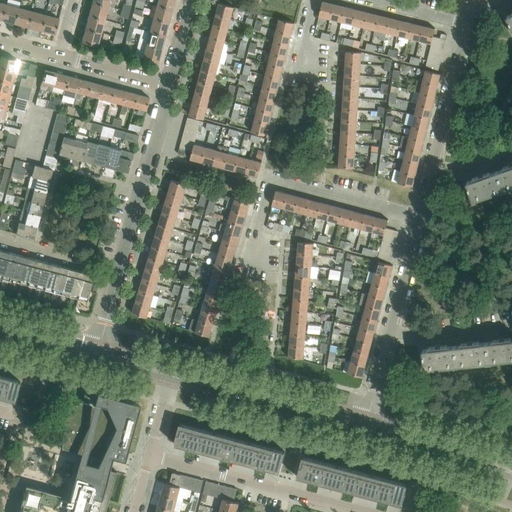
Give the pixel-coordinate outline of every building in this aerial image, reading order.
[(92,0),(92,2),(107,6),(114,8),(115,0),(92,0)] [(157,0),(156,5),(172,9),(174,0),(157,0)] [(330,18),(333,4),(323,2),(323,1),(322,1),(319,16),(319,17),(319,16),(330,18)] [(104,20),(107,6),(92,2),(88,15),(104,20)] [(216,14),(230,18),(233,7),(234,8),(234,7),(218,3),(219,4),(217,10),(216,14)] [(2,20),(15,23),(19,8),(6,4),(2,20)] [(123,4),(121,10),(129,12),(130,6),(124,4),(123,4)] [(345,7),(333,4),(330,18),(341,21),(345,7)] [(168,23),(172,9),(156,5),(152,18),(168,23)] [(341,21),(340,28),(351,31),(352,24),(356,10),(345,7),(341,21)] [(15,23),(28,27),(32,11),(19,8),(15,23)] [(127,18),(129,12),(121,10),(120,16),(127,18)] [(367,13),(356,10),(352,24),(364,27),(367,13)] [(28,27),(41,30),(45,15),(32,11),(28,27)] [(378,15),(367,13),(364,27),(375,30),(378,15)] [(213,25),(227,29),(230,18),(216,14),(213,25)] [(55,34),(59,18),(45,15),(41,30),(55,34)] [(88,15),(85,29),(100,33),(104,20),(88,15)] [(375,30),(373,36),(379,37),(378,40),(384,41),(386,33),(390,18),(378,15),(375,30)] [(149,32),(165,36),(168,23),(152,18),(149,32)] [(401,21),(390,18),(386,33),(397,35),(401,21)] [(277,30),(291,34),(293,23),(294,23),(292,22),(279,19),(278,20),(279,20),(277,30)] [(131,20),(129,26),(133,27),(136,28),(137,25),(138,22),(131,20)] [(412,24),(401,21),(397,35),(409,38),(412,24)] [(423,26),(412,24),(409,38),(420,41),(423,26)] [(210,37),(224,40),(227,29),(213,25),(210,37)] [(434,29),(423,26),(420,41),(431,44),(431,43),(433,37),(435,28),(434,28),(434,29)] [(97,46),(100,33),(85,29),(81,42),(97,46)] [(116,30),(114,36),(122,38),(123,32),(116,30)] [(141,30),(138,43),(145,45),(161,49),(165,36),(149,32),(141,30)] [(277,30),(274,42),(288,45),(291,34),(277,30)] [(210,37),(207,48),(221,51),(226,53),(229,42),(224,40),(210,37)] [(445,40),(440,38),(433,37),(431,43),(444,46),(445,40)] [(274,42),(271,53),(285,56),(288,45),(274,42)] [(444,46),(431,43),(431,44),(430,49),(443,52),(444,46)] [(142,58),(157,62),(161,49),(145,45),(142,58)] [(124,46),(122,53),(129,55),(131,48),(124,46)] [(204,59),(218,63),(221,51),(207,48),(204,59)] [(428,55),(441,58),(443,52),(430,49),(428,55)] [(346,51),(346,52),(346,63),(360,64),(361,53),(362,53),(362,52),(352,51),(346,51)] [(268,64),(282,68),(285,56),(271,53),(268,64)] [(440,64),(441,58),(428,55),(427,61),(440,64)] [(0,56),(0,67),(15,72),(17,72),(20,61),(0,56)] [(201,70),(215,74),(218,63),(204,59),(201,70)] [(438,70),(440,64),(427,61),(425,67),(438,70)] [(20,71),(20,73),(27,75),(34,77),(37,65),(30,63),(28,70),(26,69),(20,71)] [(346,63),(345,74),(359,75),(360,64),(346,63)] [(266,75),(280,79),(282,68),(268,64),(266,75)] [(15,72),(0,67),(0,80),(12,83),(15,72)] [(53,85),(56,72),(44,69),(41,82),(47,84),(45,89),(51,91),(53,85)] [(198,81),(212,85),(215,74),(201,70),(198,81)] [(422,81),(437,85),(440,74),(441,74),(425,70),(422,81)] [(53,85),(64,88),(68,76),(56,72),(53,85)] [(345,74),(344,86),(359,87),(359,75),(345,74)] [(21,78),(19,85),(31,88),(34,77),(27,75),(26,79),(21,78)] [(263,86),(277,90),(280,79),(266,75),(263,86)] [(76,91),(79,79),(68,76),(64,88),(63,94),(74,97),(76,91)] [(79,79),(76,91),(74,97),(79,99),(81,93),(87,95),(91,82),(79,79)] [(12,83),(0,80),(0,92),(9,95),(12,83)] [(195,92),(209,96),(212,85),(198,81),(195,92)] [(434,96),(437,85),(422,81),(420,92),(434,96)] [(99,98),(102,85),(91,82),(87,95),(99,98)] [(28,100),(31,88),(19,85),(16,97),(28,100)] [(102,85),(99,98),(95,113),(93,120),(100,122),(104,106),(102,106),(103,102),(109,104),(110,101),(114,88),(102,85)] [(260,98),(274,101),(277,90),(263,86),(260,98)] [(344,86),(343,97),(358,98),(359,87),(344,86)] [(110,101),(122,104),(125,91),(114,88),(110,101)] [(122,104),(120,111),(125,112),(127,105),(133,107),(137,94),(125,91),(122,104)] [(414,91),(411,102),(417,104),(431,107),(434,96),(420,92),(414,91)] [(9,95),(0,92),(0,105),(6,107),(9,95)] [(192,104),(206,107),(209,96),(195,92),(192,104)] [(145,110),(149,97),(137,94),(133,107),(145,110)] [(25,112),(28,100),(16,97),(13,108),(25,112)] [(52,102),(48,101),(47,108),(58,111),(61,99),(54,97),(52,102)] [(343,97),(343,109),(357,110),(358,98),(343,97)] [(257,109),(271,112),(274,101),(260,98),(257,109)] [(206,107),(192,104),(190,114),(189,114),(189,115),(203,118),(206,107)] [(429,118),(431,107),(417,104),(414,115),(429,118)] [(72,107),(70,114),(82,117),(83,111),(76,109),(76,108),(72,107)] [(15,122),(21,123),(25,112),(13,108),(11,114),(17,115),(15,122)] [(255,120),(269,124),(271,112),(257,109),(255,120)] [(343,109),(342,120),(356,121),(357,110),(343,109)] [(57,114),(55,120),(67,123),(68,117),(57,114)] [(426,130),(429,118),(414,115),(411,126),(426,130)] [(0,117),(0,129),(1,130),(8,132),(9,127),(2,125),(4,119),(0,117)] [(188,117),(186,123),(199,127),(200,121),(188,117)] [(65,128),(66,124),(67,123),(55,120),(53,125),(65,128)] [(78,127),(89,130),(91,123),(80,120),(78,127)] [(252,132),(267,135),(266,134),(269,124),(255,120),(252,132)] [(342,120),(341,132),(356,133),(356,121),(342,120)] [(91,123),(89,130),(101,133),(103,126),(91,123)] [(127,129),(139,132),(141,126),(129,123),(127,129)] [(186,123),(184,129),(197,133),(199,127),(186,123)] [(53,125),(52,131),(63,134),(65,128),(53,125)] [(423,141),(426,130),(411,126),(409,137),(423,141)] [(9,127),(8,132),(18,135),(20,130),(9,127)] [(112,136),(123,139),(125,132),(114,129),(112,136)] [(184,129),(183,135),(195,139),(197,133),(184,129)] [(52,131),(50,137),(62,140),(63,137),(63,134),(52,131)] [(15,147),(18,135),(8,132),(5,144),(15,147)] [(125,132),(123,139),(136,143),(138,135),(125,132)] [(341,132),(340,143),(355,144),(356,133),(341,132)] [(183,135),(181,141),(194,145),(194,144),(195,139),(183,135)] [(59,152),(58,154),(70,157),(73,145),(74,139),(63,136),(62,140),(60,146),(59,152)] [(420,152),(423,141),(409,137),(402,136),(400,147),(406,149),(420,152)] [(62,140),(50,137),(49,143),(60,146),(62,140)] [(73,145),(70,157),(81,160),(86,142),(74,139),(73,145)] [(86,142),(81,160),(93,163),(98,145),(86,141),(86,142)] [(194,145),(181,141),(180,147),(192,151),(194,145)] [(47,149),(59,152),(60,146),(49,143),(47,149)] [(340,143),(340,155),(354,156),(355,144),(340,143)] [(98,145),(93,163),(104,166),(109,147),(98,144),(98,145)] [(194,144),(194,145),(192,151),(190,157),(190,159),(191,159),(201,161),(205,147),(194,144)] [(224,167),(228,153),(229,148),(218,145),(216,150),(213,164),(224,167)] [(5,153),(4,156),(12,158),(15,148),(7,146),(5,153)] [(104,166),(115,169),(121,149),(109,146),(109,147),(104,166)] [(180,147),(178,154),(190,157),(192,151),(180,147)] [(205,147),(201,161),(213,164),(216,150),(205,147)] [(57,158),(58,154),(59,152),(47,149),(45,155),(57,158)] [(132,160),(134,153),(121,149),(115,169),(127,172),(130,160),(131,160),(132,160)] [(418,163),(420,152),(406,149),(403,160),(418,163)] [(228,153),(224,167),(235,170),(239,156),(228,153)] [(45,155),(44,161),(55,164),(56,163),(57,158),(45,155)] [(353,167),(354,156),(340,155),(339,166),(338,166),(354,168),(354,167),(353,167)] [(12,158),(4,156),(2,166),(10,168),(12,158)] [(239,156),(235,170),(246,173),(250,159),(239,156)] [(15,159),(12,171),(23,174),(25,169),(21,168),(23,162),(15,159)] [(250,159),(246,173),(257,176),(257,177),(261,161),(261,162),(250,159)] [(415,175),(418,163),(403,160),(401,171),(415,175)] [(42,167),(52,169),(54,170),(55,164),(44,161),(42,167)] [(34,165),(31,176),(49,181),(52,169),(42,167),(34,165)] [(496,171),(503,189),(511,185),(511,165),(509,167),(509,165),(508,165),(502,167),(503,169),(496,171)] [(412,185),(415,175),(401,171),(398,182),(397,182),(413,186),(412,185)] [(466,182),(473,202),(472,200),(503,189),(496,171),(490,173),(489,172),(483,174),(483,176),(479,177),(478,176),(472,178),(473,179),(467,181),(467,182),(466,182)] [(30,176),(27,188),(46,193),(49,181),(31,176),(30,176)] [(172,180),(169,191),(183,195),(186,184),(187,185),(187,184),(171,180),(172,180)] [(27,188),(24,199),(31,201),(43,204),(46,193),(27,188)] [(284,208),(287,194),(276,191),(276,190),(272,205),(273,205),(284,208)] [(165,202),(179,206),(183,195),(169,191),(165,202)] [(6,194),(3,205),(11,207),(14,196),(12,196),(6,194)] [(298,196),(287,194),(284,208),(295,211),(298,196)] [(298,196),(295,211),(306,213),(309,199),(298,196)] [(230,197),(226,208),(231,210),(245,214),(249,203),(250,203),(249,203),(233,198),(230,197)] [(309,199),(306,213),(317,216),(321,202),(309,199)] [(40,215),(43,204),(31,201),(27,212),(40,215)] [(165,202),(162,213),(176,217),(179,206),(165,202)] [(321,202),(317,216),(328,219),(332,205),(321,202)] [(332,205),(328,219),(339,222),(343,208),(332,205)] [(343,208),(339,222),(350,225),(354,211),(343,208)] [(21,210),(18,222),(37,227),(40,215),(27,212),(21,210)] [(228,221),(242,225),(245,214),(231,210),(228,221)] [(354,211),(350,225),(361,228),(365,214),(354,211)] [(159,224),(173,228),(176,217),(162,213),(159,224)] [(365,214),(361,228),(372,231),(376,217),(365,214)] [(376,217),(372,231),(383,234),(383,235),(384,235),(384,234),(386,228),(388,219),(387,219),(387,220),(376,217)] [(239,236),(242,225),(228,221),(224,220),(223,224),(221,224),(219,230),(225,232),(239,236)] [(34,238),(37,227),(18,222),(15,233),(34,238)] [(159,224),(156,235),(169,239),(173,228),(159,224)] [(337,227),(331,225),(329,232),(335,234),(337,227)] [(386,228),(384,234),(397,237),(398,231),(386,228)] [(236,247),(239,236),(225,232),(222,243),(236,247)] [(395,243),(397,237),(384,234),(384,235),(383,240),(395,243)] [(152,246),(166,250),(169,239),(156,235),(152,246)] [(393,249),(395,243),(383,240),(381,246),(393,249)] [(299,242),(298,254),(312,255),(313,243),(314,243),(304,242),(298,242),(299,242)] [(232,258),(236,247),(222,243),(218,254),(232,258)] [(152,246),(149,257),(163,261),(166,250),(152,246)] [(392,255),(393,249),(381,246),(379,252),(392,255)] [(1,250),(0,253),(0,278),(2,279),(9,253),(1,250)] [(390,261),(392,255),(379,252),(378,258),(390,261)] [(9,253),(2,279),(11,281),(18,255),(9,253)] [(229,269),(232,258),(218,254),(215,265),(229,269)] [(298,254),(297,265),(311,266),(312,255),(298,254)] [(18,255),(11,281),(19,283),(26,257),(18,255)] [(26,257),(19,283),(27,285),(34,259),(26,257)] [(149,257),(146,268),(160,273),(165,274),(168,263),(163,261),(149,257)] [(34,259),(27,285),(36,288),(43,261),(34,259)] [(43,261),(36,288),(44,290),(51,264),(43,261)] [(375,273),(389,276),(392,265),(392,266),(392,265),(378,261),(375,273)] [(51,264),(44,290),(52,292),(59,266),(51,264)] [(226,280),(229,269),(215,265),(212,276),(226,280)] [(297,265),(296,276),(310,278),(311,266),(297,265)] [(59,266),(52,292),(61,294),(68,268),(59,266)] [(68,268),(61,294),(69,296),(76,270),(68,268)] [(146,268),(142,279),(156,284),(160,273),(146,268)] [(339,280),(340,271),(331,269),(329,278),(339,280)] [(76,270),(69,296),(78,299),(84,273),(76,270)] [(84,273),(78,299),(86,301),(93,275),(84,273)] [(372,284),(386,287),(389,276),(375,273),(372,284)] [(222,291),(226,280),(212,276),(208,287),(222,291)] [(296,276),(295,288),(309,289),(310,278),(296,276)] [(343,277),(341,288),(347,289),(348,284),(349,278),(343,277)] [(139,290),(153,295),(156,284),(142,279),(139,290)] [(369,295),(383,299),(386,287),(372,284),(369,295)] [(219,302),(222,291),(208,287),(205,298),(219,302)] [(295,288),(294,299),(308,300),(309,289),(295,288)] [(139,290),(136,301),(150,306),(153,295),(139,290)] [(362,293),(359,304),(366,306),(380,310),(383,299),(369,295),(362,293)] [(216,313),(219,302),(205,298),(202,309),(216,313)] [(294,299),(293,311),(307,312),(308,300),(294,299)] [(146,317),(147,317),(150,306),(136,301),(133,312),(132,312),(132,313),(147,317),(146,317)] [(363,317),(377,321),(380,310),(366,306),(363,317)] [(213,324),(216,313),(202,309),(199,320),(213,324)] [(293,311),(292,322),(306,323),(307,312),(293,311)] [(360,328),(374,332),(377,321),(363,317),(360,328)] [(192,318),(189,330),(210,336),(210,335),(209,335),(213,324),(199,320),(192,318)] [(292,322),(291,333),(305,335),(306,323),(292,322)] [(357,339),(371,343),(374,332),(360,328),(357,339)] [(290,345),(304,346),(305,335),(291,333),(290,345)] [(486,342),(488,361),(511,358),(511,338),(511,339),(511,337),(505,338),(504,338),(504,340),(500,340),(499,339),(493,339),(493,341),(486,342)] [(354,350),(368,354),(371,343),(357,339),(354,350)] [(454,346),(456,365),(488,361),(486,342),(479,343),(479,341),(473,342),(472,342),(472,343),(468,344),(467,342),(461,343),(461,345),(454,345),(454,346)] [(304,358),(303,357),(304,346),(290,345),(289,356),(288,356),(288,357),(303,358),(304,358)] [(421,349),(424,370),(424,368),(456,365),(454,346),(454,345),(447,346),(447,345),(440,345),(440,347),(436,348),(435,346),(429,347),(429,348),(423,349),(421,349)] [(351,361),(365,365),(368,354),(354,350),(351,361)] [(345,365),(343,371),(347,372),(347,373),(362,377),(363,377),(363,376),(362,376),(365,365),(351,361),(349,367),(345,365)] [(0,375),(0,396),(13,400),(13,401),(19,381),(0,375)] [(103,511),(106,504),(107,500),(107,499),(115,470),(108,468),(109,465),(112,466),(113,460),(110,460),(111,457),(124,460),(129,441),(139,404),(96,392),(94,403),(99,404),(99,407),(86,403),(80,401),(61,414),(64,418),(61,448),(86,455),(84,462),(78,460),(69,496),(25,485),(17,511),(103,511)] [(209,452),(215,433),(180,423),(174,444),(175,444),(175,443),(189,447),(189,448),(195,449),(195,448),(209,452)] [(215,433),(209,452),(224,456),(223,457),(230,459),(230,457),(244,461),(250,442),(215,433)] [(250,442),(244,461),(258,465),(258,466),(265,468),(265,467),(279,470),(278,472),(279,472),(285,451),(250,442)] [(332,485),(337,465),(302,456),(296,477),(297,477),(298,476),(311,479),(311,480),(317,482),(318,481),(332,485)] [(367,494),(372,475),(337,465),(332,485),(346,488),(346,490),(352,491),(353,490),(367,494)] [(172,472),(169,484),(178,486),(181,475),(172,472)] [(181,475),(178,486),(180,487),(183,488),(186,476),(181,474),(181,475)] [(372,475),(367,494),(381,498),(380,499),(387,501),(387,499),(401,503),(401,504),(401,505),(407,484),(372,475)] [(186,489),(189,490),(192,477),(186,476),(183,488),(186,489)] [(198,479),(192,477),(189,490),(194,491),(198,479)] [(200,493),(203,480),(198,479),(194,491),(200,493)] [(203,493),(207,495),(209,495),(212,482),(206,481),(203,493)] [(164,482),(161,494),(177,498),(183,500),(186,489),(183,488),(180,487),(178,486),(169,484),(164,482)] [(218,484),(212,482),(209,495),(215,497),(218,484)] [(221,498),(225,486),(218,484),(215,497),(221,498)] [(221,498),(223,499),(227,500),(231,487),(225,486),(221,498)] [(231,487),(227,500),(234,501),(237,489),(231,487)] [(161,494),(158,506),(174,510),(177,498),(161,494)] [(227,511),(236,511),(239,503),(234,501),(227,500),(223,499),(220,510),(227,511)]
